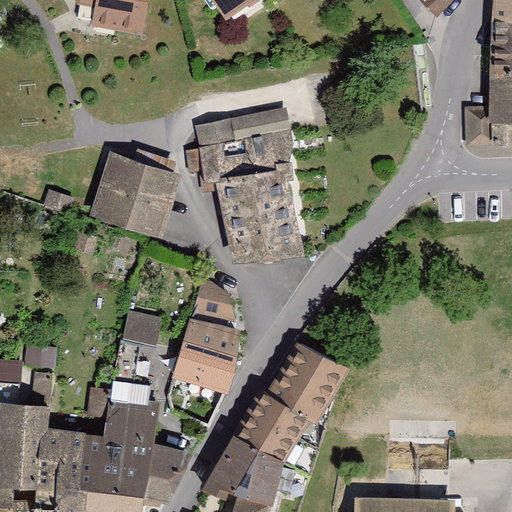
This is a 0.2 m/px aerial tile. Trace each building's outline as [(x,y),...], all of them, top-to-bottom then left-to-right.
[(78,0),(81,5),(97,9),(94,27),(144,37),(151,0),(78,0)] [(215,0),(229,20),(257,0),(215,0)] [(421,0),(438,15),(451,0),(421,0)] [(511,0),(497,0),(490,140),(511,147),(511,0)] [(288,110),(199,128),(208,184),(220,183),(241,261),(306,256),(289,172),(294,146),(288,110)] [(183,176),(113,154),(95,217),(163,238),(183,176)] [(222,284),(206,279),(170,396),(174,414),(212,428),(231,393),(242,333),(235,296),(222,284)] [(0,511),(146,511),(148,500),(168,502),(198,454),(187,451),(155,445),(162,408),(150,406),(153,386),(136,384),(143,344),(158,347),(164,318),(131,311),(125,342),(121,341),(114,389),(93,388),(86,430),(49,426),(52,418),(55,375),(38,374),(35,404),(19,402),(21,378),(0,377),(0,511)] [(300,343),(264,391),(312,419),(319,423),(350,371),(300,343)] [(26,363),(55,364),(56,347),(27,345),(26,363)] [(272,511),(287,461),(312,419),(264,391),(204,489),(229,501),(231,494),(240,497),(235,511),(272,511)] [(457,511),(458,500),(356,498),(355,511),(457,511)]
